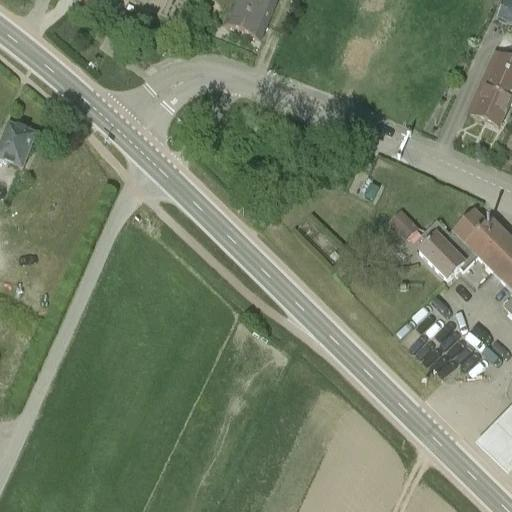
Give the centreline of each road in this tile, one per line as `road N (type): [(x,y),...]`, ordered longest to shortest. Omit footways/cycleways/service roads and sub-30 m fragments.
road 1 (secondary): [(506,511),(119,132)]
road 2 (residential): [(511,203),(292,101),(213,75),(180,81),(119,132)]
road 3 (secondary): [(119,132),(0,31)]
